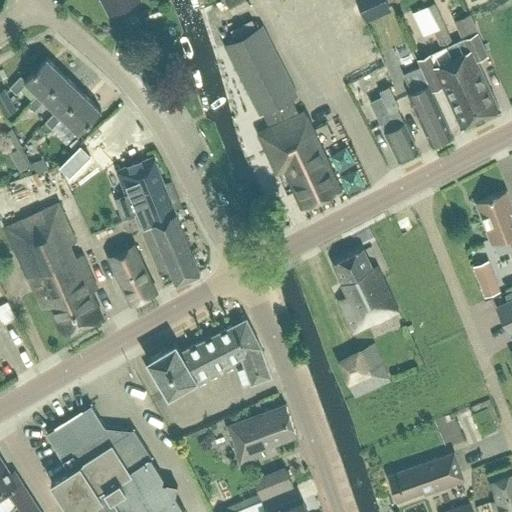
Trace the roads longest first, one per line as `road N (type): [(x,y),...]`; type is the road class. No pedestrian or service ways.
road 1 (residential): [(241,273),(152,115),(42,6)]
road 2 (tertiary): [(241,273),(511,131)]
road 3 (tertiary): [(0,410),(241,273)]
road 4 (tertiary): [(337,511),(285,366),(241,273)]
